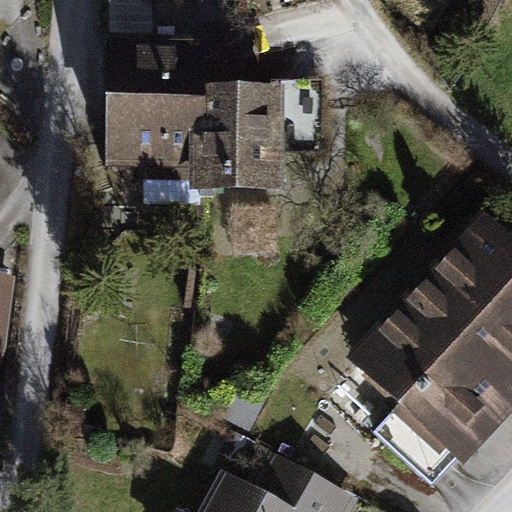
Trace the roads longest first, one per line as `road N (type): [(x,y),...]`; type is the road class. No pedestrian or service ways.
road 1 (residential): [(75,0),(71,98),(14,511)]
road 2 (residential): [(511,165),(405,69),(355,0)]
